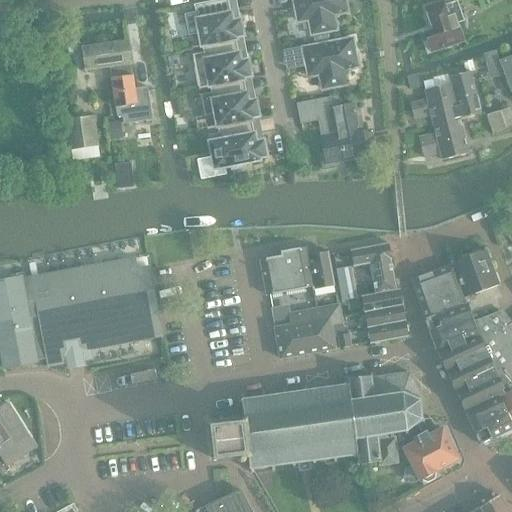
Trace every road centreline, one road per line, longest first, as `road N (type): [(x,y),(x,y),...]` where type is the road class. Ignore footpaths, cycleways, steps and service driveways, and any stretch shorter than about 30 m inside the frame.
road 1 (residential): [(69,420),(424,346)]
road 2 (residential): [(395,170),(379,0)]
road 3 (residential): [(490,475),(432,375),(424,346)]
road 4 (residential): [(258,0),(284,127)]
